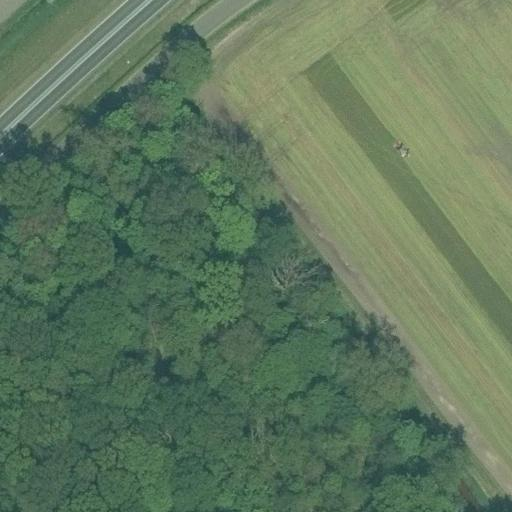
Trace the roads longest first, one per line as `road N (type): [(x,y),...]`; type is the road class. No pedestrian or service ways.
road 1 (tertiary): [(239,0),(0,215)]
road 2 (trunk): [(0,138),(149,0)]
road 3 (track): [(192,212),(136,87)]
